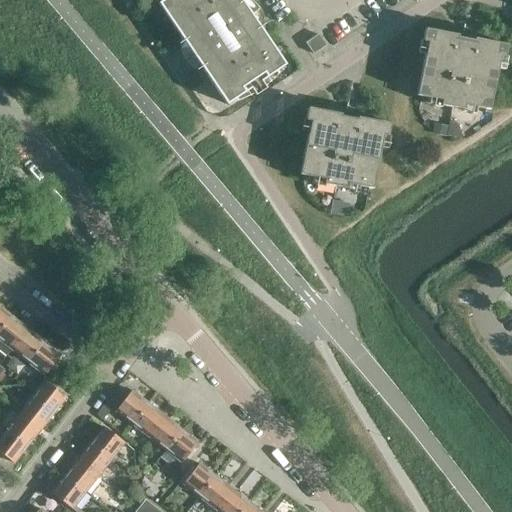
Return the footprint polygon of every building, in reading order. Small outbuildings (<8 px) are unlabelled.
[(251,15),(243,3),(241,0),(164,0),(158,4),(192,55),(251,15)] [(285,65),(259,27),(251,15),(192,55),(227,105),(251,89),(256,96),(266,89),(261,82),(285,65)] [(490,110),(498,66),(503,67),(507,45),(425,29),(421,51),(426,52),(417,96),(442,101),(441,106),(464,110),(465,106),(490,110)] [(326,46),(318,35),(306,43),(313,54),(326,46)] [(373,189),(381,144),(386,145),(390,124),(308,108),(304,129),(309,130),(300,175),(325,180),(324,185),(347,189),(348,184),(373,189)] [(0,330),(11,316),(0,307),(0,330)] [(0,341),(11,350),(27,329),(11,316),(0,330),(0,341)] [(28,363),(44,342),(27,329),(11,350),(28,363)] [(44,376),(61,355),(44,342),(28,363),(44,376)] [(40,430),(66,397),(45,381),(19,414),(40,430)] [(132,424),(148,404),(132,391),(116,411),(132,424)] [(149,437),(165,417),(148,404),(132,424),(149,437)] [(27,447),(40,430),(19,414),(6,431),(27,447)] [(165,450),(181,429),(165,417),(149,437),(165,450)] [(111,460),(124,443),(103,427),(90,444),(111,460)] [(182,463),(198,443),(181,429),(165,450),(182,463)] [(0,452),(14,464),(27,447),(6,431),(0,438),(0,452)] [(98,476),(111,460),(90,444),(78,460),(98,476)] [(85,493),(98,476),(78,460),(65,476),(85,493)] [(200,498),(216,477),(199,464),(183,484),(200,498)] [(72,509),(85,493),(65,476),(52,493),(72,509)] [(216,511),(232,490),(216,477),(200,498),(216,511)] [(218,511),(241,511),(249,503),(232,490),(216,511),(218,511)] [(140,511),(146,511),(151,505),(145,500),(138,510),(140,511)] [(260,511),(249,503),(241,511),(260,511)]
